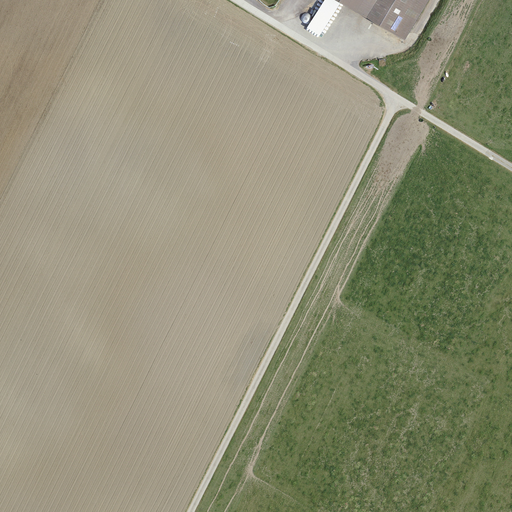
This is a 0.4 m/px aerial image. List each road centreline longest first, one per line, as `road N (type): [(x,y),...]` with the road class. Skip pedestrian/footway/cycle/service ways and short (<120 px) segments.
road 1 (track): [(395,99),(189,511)]
road 2 (track): [(511,169),(395,99)]
